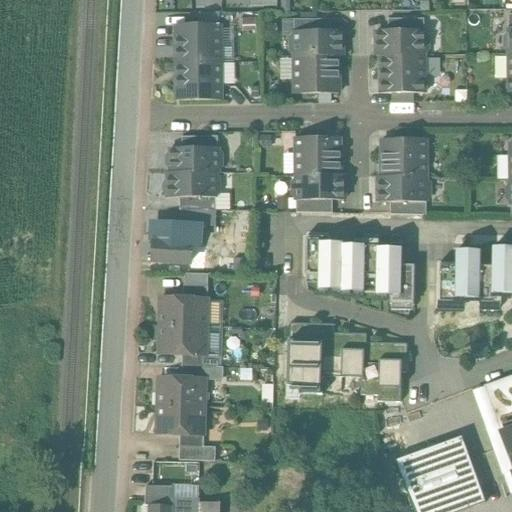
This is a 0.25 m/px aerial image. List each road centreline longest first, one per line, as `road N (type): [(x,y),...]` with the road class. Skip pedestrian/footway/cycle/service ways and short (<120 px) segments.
road 1 (tertiary): [(106,511),(129,119)]
road 2 (residential): [(511,115),(129,119)]
road 3 (residential): [(500,511),(451,383),(511,354)]
